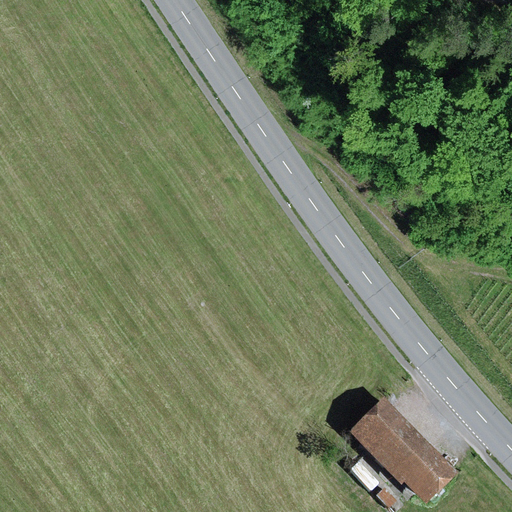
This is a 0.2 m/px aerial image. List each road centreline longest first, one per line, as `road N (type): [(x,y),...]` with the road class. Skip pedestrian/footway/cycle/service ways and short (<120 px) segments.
road 1 (primary): [(511,449),(337,237),(175,0)]
road 2 (track): [(288,167),(310,150),(422,256),(468,268)]
